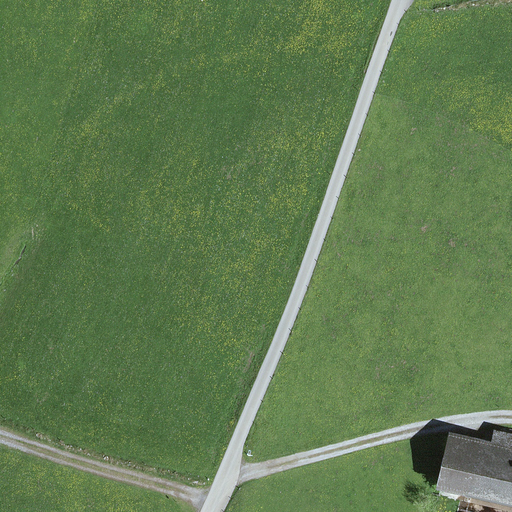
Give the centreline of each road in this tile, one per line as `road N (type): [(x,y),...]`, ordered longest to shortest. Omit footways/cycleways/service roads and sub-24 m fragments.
road 1 (unclassified): [(209,511),(404,0)]
road 2 (track): [(213,502),(0,441)]
